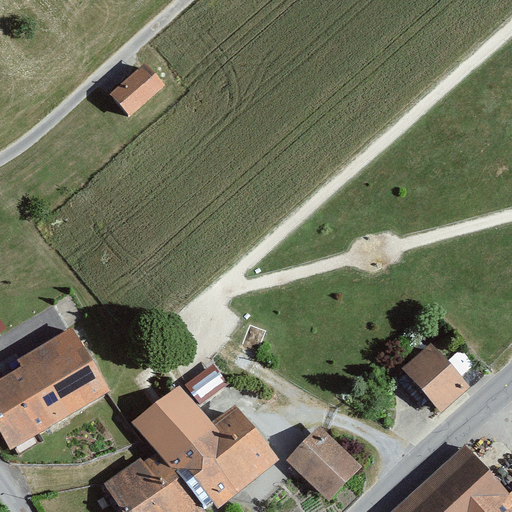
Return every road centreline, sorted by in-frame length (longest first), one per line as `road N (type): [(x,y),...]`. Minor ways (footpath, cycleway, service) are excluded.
road 1 (track): [(181,0),(0,157)]
road 2 (tertiary): [(370,511),(511,377)]
